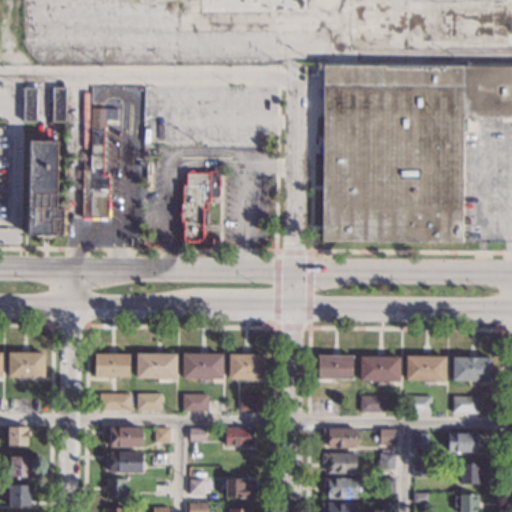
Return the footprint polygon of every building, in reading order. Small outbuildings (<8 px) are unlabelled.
[(511,118),(462,118),(461,242),(321,241),(322,66),(511,66),(511,118)] [(33,122),(21,122),(22,88),(34,89),(33,122)] [(63,122),(49,122),(50,88),(63,88),(63,122)] [(105,125),(103,128),(102,176),(108,176),(106,218),(81,217),(83,154),(90,154),(91,130),(89,130),(90,108),(117,109),(116,120),(106,119),(105,125)] [(57,142),(55,208),(63,208),(63,235),(27,234),(30,141),(57,142)] [(218,198),(209,198),(209,202),(206,202),(206,210),(205,210),(204,244),(183,243),(184,220),(182,220),(182,185),(186,185),(186,174),(208,174),(208,172),(218,172),(218,198)] [(41,377),(6,376),(7,352),(42,353),(41,377)] [(126,377),(93,377),(93,354),(127,355),(126,377)] [(174,379),(135,378),(135,354),(174,355),(174,379)] [(219,379),(181,378),(181,354),(220,355),(219,379)] [(262,380),(226,379),(227,354),(262,355),(262,380)] [(350,380),(316,379),(316,356),(351,356),(350,380)] [(444,382),(404,381),(405,356),(444,357),(444,382)] [(489,382),(451,381),(451,356),(489,357),(489,382)] [(397,382),(358,381),(358,357),(398,357),(397,382)] [(128,410),(97,409),(97,393),(129,394),(128,410)] [(160,411),(136,410),(136,394),(160,395),(160,411)] [(205,412),(182,411),(182,394),(206,395),(205,412)] [(262,411),(238,411),(238,395),(262,396),(262,411)] [(382,413),(359,412),(359,396),(383,397),(382,413)] [(429,414),(404,413),(404,396),(430,396),(429,414)] [(475,414),(450,413),(450,396),(475,397),(475,414)] [(26,429),(28,429),(28,435),(27,435),(26,446),(6,445),(6,439),(3,439),(3,433),(6,433),(6,426),(26,426),(26,429)] [(140,447),(108,447),(108,426),(140,427),(140,447)] [(168,442),(153,442),(154,428),(168,428),(168,442)] [(204,441),(187,441),(188,428),(204,429),(204,441)] [(249,447),(223,446),(224,428),(225,428),(249,429),(249,447)] [(355,448),(326,447),(326,438),(323,438),(323,429),(355,429),(355,448)] [(393,445),(377,444),(378,430),(393,430),(393,445)] [(426,449),(411,448),(411,433),(412,433),(426,433),(426,449)] [(475,452),(446,451),(447,433),(476,433),(475,452)] [(140,472),(107,471),(108,460),(103,460),(104,451),(141,452),(140,472)] [(353,473),(325,473),(325,464),(320,464),(320,453),(354,454),(353,473)] [(394,454),(394,470),(377,469),(378,454),(394,454)] [(28,477),(7,477),(8,465),(4,465),(4,458),(7,458),(7,456),(29,456),(28,477)] [(426,477),(410,476),(410,463),(423,463),(426,463),(426,477)] [(476,485),(458,484),(458,464),(477,465),(476,485)] [(392,494),(377,494),(378,478),(381,478),(393,478),(392,494)] [(123,500),(104,499),(105,479),(123,479),(123,500)] [(353,498),(325,497),(325,490),(321,490),(321,479),(354,480),(353,498)] [(167,494),(153,494),(153,480),(168,481),(167,494)] [(202,494),(187,493),(187,480),(188,480),(203,480),(202,494)] [(246,498),(224,498),(224,488),(219,488),(219,481),(247,481),(246,498)] [(27,505),(7,505),(7,496),(4,496),(4,487),(8,488),(8,485),(28,485),(27,505)] [(427,493),(427,503),(411,503),(411,493),(427,493)] [(475,511),(456,511),(457,496),(476,496),(475,511)] [(206,511),(186,511),(187,503),(206,503),(206,511)] [(355,511),(319,511),(320,503),(355,504),(355,511)] [(392,511),(377,511),(377,503),(392,503),(392,511)]
